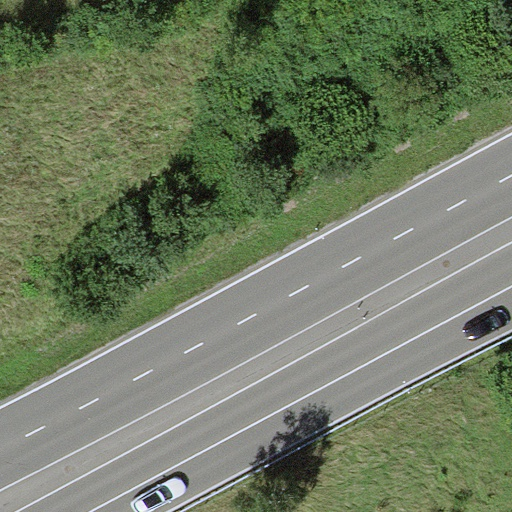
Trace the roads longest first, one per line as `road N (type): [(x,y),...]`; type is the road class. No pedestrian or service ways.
road 1 (secondary): [(511,176),(0,449)]
road 2 (secondary): [(90,511),(511,286)]
